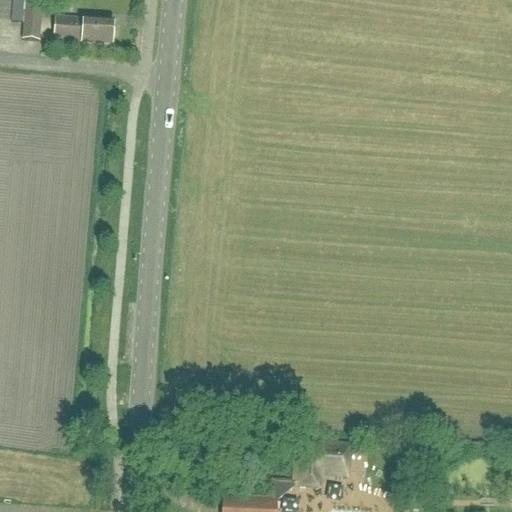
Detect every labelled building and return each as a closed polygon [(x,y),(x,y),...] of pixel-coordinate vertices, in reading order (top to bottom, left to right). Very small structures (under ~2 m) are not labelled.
[(12,1),(10,23),(21,25),(20,42),(38,43),(42,3),(26,1),(12,1)] [(54,20),(52,45),(111,49),(113,25),(54,20)] [(511,120),(502,119),(502,121),(474,117),(470,146),(498,150),(497,152),(511,154),(511,120)] [(433,213),(434,202),(453,205),(459,165),(423,160),(423,164),(413,163),(414,159),(392,155),(386,195),(405,198),(404,209),(433,213)] [(289,491),(319,493),(320,481),(349,482),(350,447),(291,445),(289,491)] [(378,469),(388,471),(393,455),(382,452),(378,469)] [(274,511),(275,503),(223,500),(222,511),(274,511)] [(284,506),(287,511),(303,511),(298,500),(284,506)]
